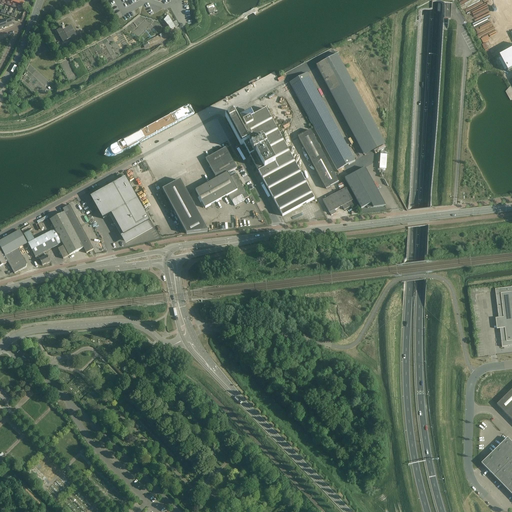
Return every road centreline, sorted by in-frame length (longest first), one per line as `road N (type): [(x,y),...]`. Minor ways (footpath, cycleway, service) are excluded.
road 1 (trunk): [(427,0),(405,361),(427,511)]
road 2 (trunk): [(441,511),(418,354),(437,0)]
road 3 (unclassified): [(0,234),(219,114)]
road 4 (tertiary): [(348,511),(187,337)]
road 5 (tertiary): [(278,234),(511,206)]
road 6 (residential): [(10,339),(110,322),(135,324),(168,345),(187,337)]
road 7 (tertiary): [(0,291),(168,255)]
road 8 (residential): [(332,345),(247,328),(208,327),(187,337)]
road 9 (unclassified): [(278,234),(219,114)]
